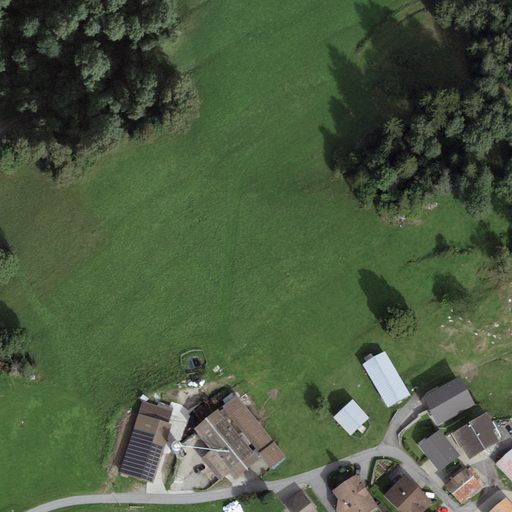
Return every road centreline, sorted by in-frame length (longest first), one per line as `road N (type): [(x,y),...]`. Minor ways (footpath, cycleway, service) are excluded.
road 1 (residential): [(460,511),(391,452),(205,497),(84,500),(36,511)]
road 2 (track): [(0,136),(149,0)]
